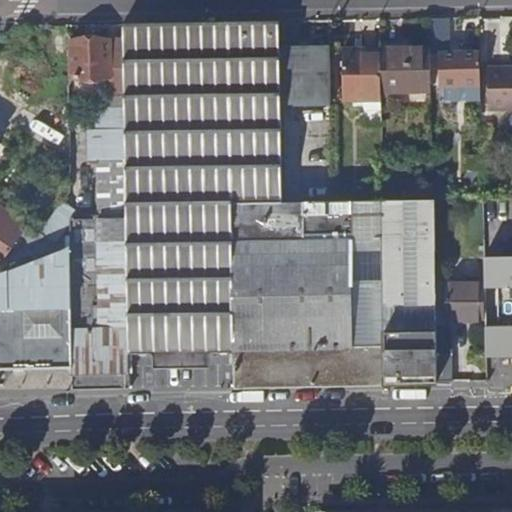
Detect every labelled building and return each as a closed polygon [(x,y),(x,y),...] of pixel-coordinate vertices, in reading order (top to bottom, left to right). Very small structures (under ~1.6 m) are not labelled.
[(450,18),(433,18),(433,53),(433,55),(442,55),(442,85),(484,85),(483,53),(463,54),(456,54),(451,54),(450,18)] [(282,20),(126,23),(126,39),(127,91),(128,206),(129,218),(131,380),(161,380),(161,369),(155,368),(156,352),(213,351),(213,365),(208,365),(208,380),(238,379),(238,385),(439,381),(439,351),(437,201),(287,203),(284,105),(283,45),(282,20)] [(39,39),(8,58),(27,91),(60,72),(39,39)] [(112,92),(127,91),(126,39),(74,40),(74,79),(112,78),(112,92)] [(333,44),(283,45),(284,105),(334,104),(333,44)] [(347,100),(384,99),(384,91),(383,54),(359,54),(359,49),(346,49),(347,100)] [(383,49),(383,54),(384,91),(434,90),(434,85),(433,55),(433,53),(412,53),(412,49),(383,49)] [(442,55),(433,55),(434,85),(442,85),(442,55)] [(511,67),(492,68),(493,110),(511,109),(511,67)] [(55,144),(46,157),(58,166),(68,155),(55,144)] [(58,166),(46,157),(41,153),(34,165),(47,177),(73,190),(72,177),(58,166)] [(72,165),(72,158),(68,155),(58,166),(72,177),(72,165)] [(72,165),(72,177),(73,190),(73,196),(90,195),(90,164),(72,165)] [(486,200),(486,185),(471,185),(471,200),(486,200)] [(76,388),(131,387),(131,380),(129,218),(73,219),(73,247),(75,367),(76,388)] [(0,253),(15,233),(0,221),(0,253)] [(75,367),(73,247),(63,251),(5,273),(0,275),(0,385),(7,385),(15,368),(75,367)] [(511,256),(487,257),(488,284),(489,320),(489,356),(511,355),(511,256)] [(489,320),(488,284),(450,284),(451,321),(489,320)] [(439,351),(439,381),(454,381),(455,351),(439,351)]
